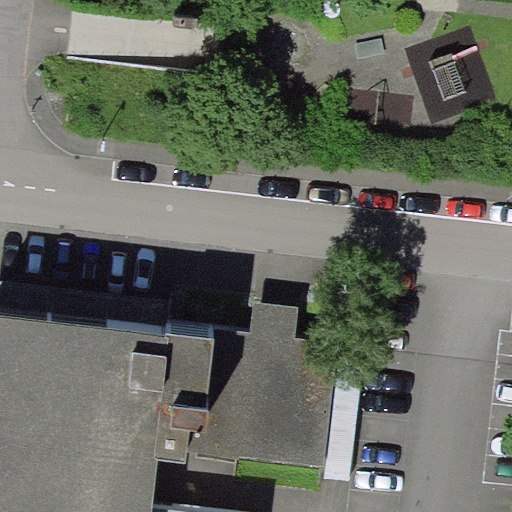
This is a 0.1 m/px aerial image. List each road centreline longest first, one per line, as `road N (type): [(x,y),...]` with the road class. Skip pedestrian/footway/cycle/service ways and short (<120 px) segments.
road 1 (residential): [(511,253),(0,199)]
road 2 (unknown): [(501,252),(472,511)]
